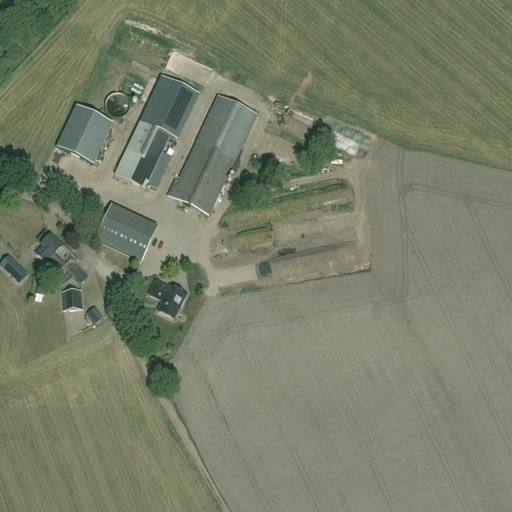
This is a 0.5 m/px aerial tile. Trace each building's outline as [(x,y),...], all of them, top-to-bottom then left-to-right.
[(130,109),(130,108),(130,106),(130,105),(129,103),(129,102),(128,101),(127,100),(126,99),(125,98),(124,97),(123,96),(122,96),(120,95),(119,95),(117,95),(116,95),(115,95),(113,96),(112,96),(111,97),(110,98),(109,99),(108,100),(107,101),(106,102),(106,103),(105,105),(105,106),(105,108),(105,109),(105,110),(106,112),(106,113),(107,114),(108,115),(109,116),(110,117),(111,118),(112,119),(113,119),(115,120),(116,120),(117,120),(119,120),(120,120),(122,119),(123,119),(124,118),(125,117),(126,116),(127,115),(128,114),(129,113),(129,112),(130,110),(130,109)] [(167,198),(198,213),(208,218),(234,163),(235,163),(257,118),(217,99),(196,145),(178,184),(175,183),(167,198)] [(93,166),(112,125),(76,108),(56,149),(93,166)] [(114,176),(145,191),(170,137),(140,122),(114,176)] [(102,151),(96,163),(100,165),(106,153),(102,151)] [(98,243),(143,265),(159,230),(114,208),(98,243)] [(49,258),(51,260),(63,249),(51,237),(42,246),(52,256),(49,258)] [(64,247),(63,249),(51,260),(58,268),(53,273),(60,281),(67,274),(81,287),(88,280),(79,271),(78,273),(73,268),(78,263),(77,263),(78,262),(75,258),(73,259),(69,255),(70,254),(64,247)] [(27,276),(17,265),(9,258),(0,266),(8,274),(19,285),(27,276)] [(156,283),(149,297),(160,302),(161,300),(164,301),(158,314),(174,321),(179,310),(180,310),(186,296),(170,288),(170,290),(156,283)] [(46,287),(38,286),(36,297),(44,298),(46,287)] [(63,313),(83,312),(82,293),(62,295),(63,313)] [(95,310),(87,316),(95,325),(102,320),(95,310)] [(113,369),(129,360),(109,329),(98,335),(112,357),(108,360),(113,369)] [(92,339),(87,342),(92,353),(98,350),(92,339)]
